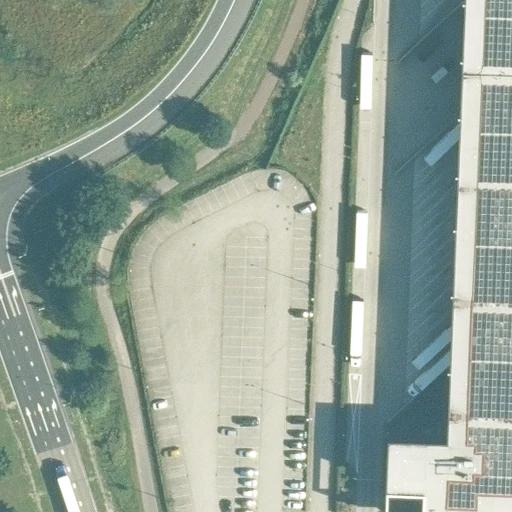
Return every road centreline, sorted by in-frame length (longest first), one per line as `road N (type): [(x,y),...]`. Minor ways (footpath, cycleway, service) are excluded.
road 1 (motorway): [(0,181),(101,137),(155,98),(192,57),(225,0)]
road 2 (tertiary): [(72,511),(0,313)]
